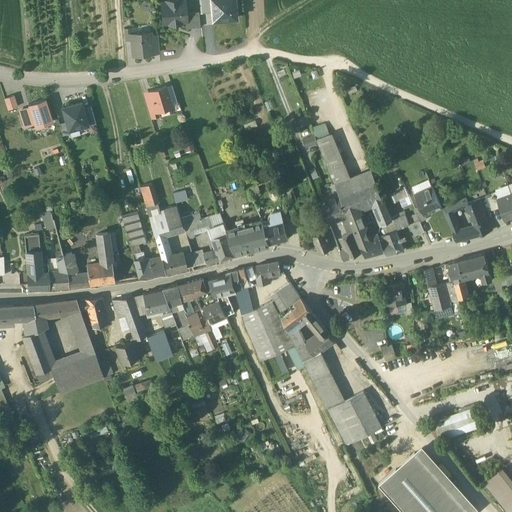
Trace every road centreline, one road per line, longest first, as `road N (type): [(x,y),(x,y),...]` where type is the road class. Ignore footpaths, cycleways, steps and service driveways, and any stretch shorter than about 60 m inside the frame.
road 1 (secondary): [(511,235),(374,268),(270,253),(117,288),(0,296)]
road 2 (residential): [(0,73),(110,79),(235,56),(360,78)]
